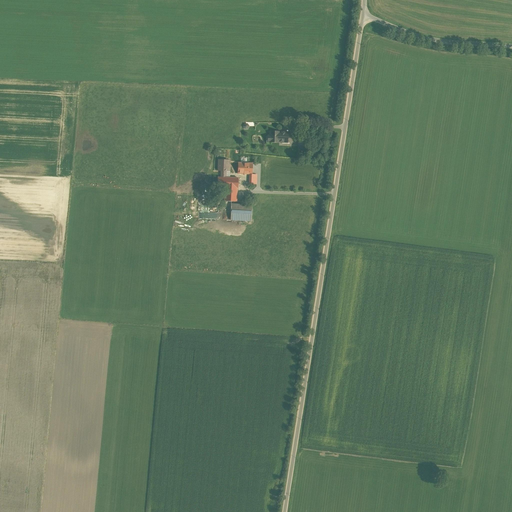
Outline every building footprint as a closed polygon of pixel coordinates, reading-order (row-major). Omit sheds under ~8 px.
[(279,132),(270,132),(269,136),(268,136),(267,136),(266,142),(279,143),(279,142),(287,142),(288,133),(279,132)] [(221,171),(221,178),(226,178),(226,171),(230,171),(230,167),(229,167),(229,160),(219,160),(218,171),(221,171)] [(252,166),(238,165),(238,174),(251,175),(252,166)] [(221,178),(215,177),(215,181),(218,181),(217,187),(225,188),(224,201),(237,201),(238,178),(226,178),(221,178)] [(251,206),(231,205),(230,220),(251,222),(251,206)]
